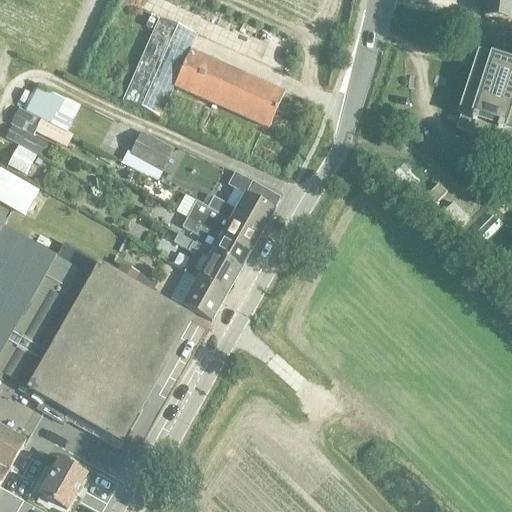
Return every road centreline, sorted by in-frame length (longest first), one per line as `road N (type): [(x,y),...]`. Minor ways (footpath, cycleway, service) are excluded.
road 1 (unclassified): [(135,511),(345,120),(378,0)]
road 2 (track): [(0,118),(17,85),(38,77),(301,201)]
